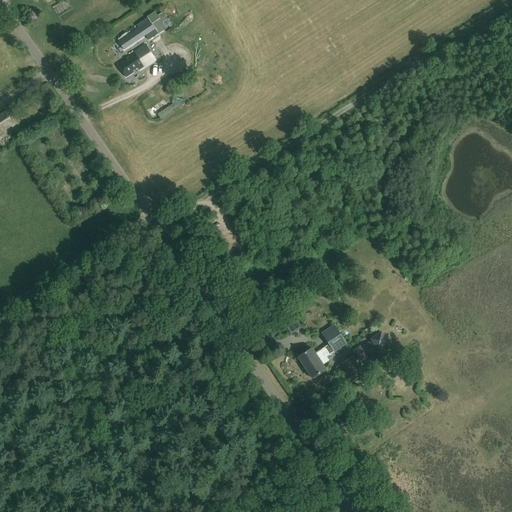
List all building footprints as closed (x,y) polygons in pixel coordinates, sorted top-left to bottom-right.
[(139,27),(130,33),(118,42),(124,51),(146,36),(149,41),(164,31),(156,19),(141,29),(139,27)] [(139,70),(155,60),(146,45),(128,57),(129,58),(118,65),(126,78),(133,73),(132,71),(137,68),(139,70)] [(167,118),(175,112),(169,104),(161,109),(167,118)] [(3,131),(13,125),(5,112),(0,115),(0,136),(5,134),(3,131)] [(329,361),(327,357),(347,344),(335,326),(322,334),(329,345),(315,354),(312,349),(298,358),(312,379),(326,370),(323,365),(329,361)] [(372,342),(362,348),(360,345),(352,351),(360,362),(368,357),(366,355),(376,348),(378,351),(389,343),(381,331),(370,339),(372,342)] [(353,357),(342,364),(353,381),(364,373),(353,357)] [(352,395),(345,399),(352,410),(359,406),(352,395)] [(336,440),(333,442),(338,450),(341,449),(336,440)]
